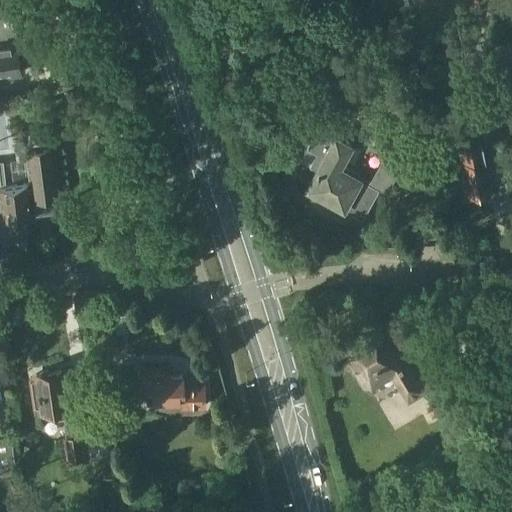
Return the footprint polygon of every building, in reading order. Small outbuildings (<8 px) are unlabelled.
[(412,46),(408,30),(396,34),(401,49),(412,46)] [(479,39),(464,43),(468,57),(482,53),(479,39)] [(279,109),(313,101),(307,76),(273,84),(279,109)] [(481,98),(485,119),(498,116),(493,95),(481,98)] [(329,132),(319,127),(307,148),(317,154),(311,165),(320,169),(310,186),(331,198),(330,200),(341,206),(342,203),(363,215),(378,187),(360,177),(362,175),(344,165),(338,161),(349,142),(330,131),(329,132)] [(493,192),(484,149),(483,142),(485,142),(482,128),(456,133),(469,197),(493,192)] [(39,181),(41,198),(61,195),(54,144),(25,147),(30,182),(39,181)] [(3,159),(0,159),(0,197),(3,197),(6,218),(33,215),(31,199),(41,198),(39,181),(30,182),(6,185),(3,159)] [(380,332),(361,343),(355,347),(366,365),(359,369),(369,384),(393,370),(410,399),(432,386),(425,373),(415,379),(398,350),(393,353),(380,332)] [(149,389),(149,397),(183,397),(183,406),(184,406),(184,404),(204,405),(204,406),(205,406),(206,381),(205,381),(205,383),(184,383),(184,374),(171,374),(171,366),(145,366),(145,365),(144,365),(145,390),(149,389)] [(63,369),(52,371),(49,369),(43,370),(41,372),(37,373),(42,410),(55,409),(56,416),(65,415),(68,435),(80,433),(80,430),(83,430),(81,417),(83,415),(82,411),(79,409),(79,407),(68,409),(67,406),(68,405),(63,369)] [(115,425),(128,422),(124,401),(111,404),(115,425)] [(89,432),(93,455),(113,452),(109,429),(89,432)] [(68,458),(83,456),(80,433),(68,435),(65,435),(68,458)] [(12,435),(0,436),(0,474),(17,472),(12,435)] [(12,481),(13,491),(21,490),(20,481),(12,481)]
